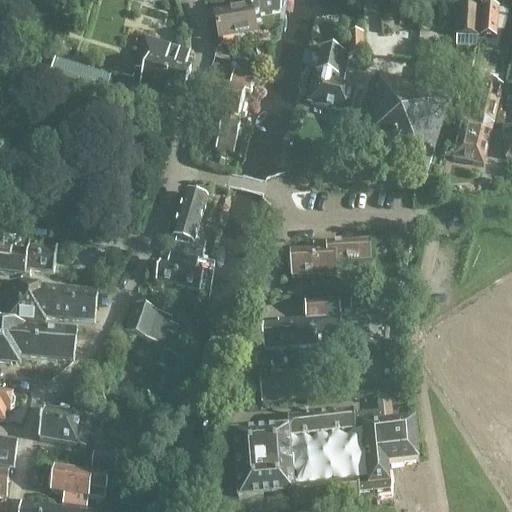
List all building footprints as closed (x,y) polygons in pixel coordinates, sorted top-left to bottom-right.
[(245,13),(216,18),(220,43),(258,36),(256,26),(261,25),(260,19),(281,15),(282,0),(258,0),(251,1),(253,8),(245,9),(245,13)] [(500,10),(483,9),(481,39),(497,40),(500,10)] [(478,50),(482,12),(459,11),(457,39),(459,39),(458,49),(478,50)] [(350,61),(361,60),(359,39),(347,40),(350,61)] [(182,106),(192,73),(186,72),(191,56),(146,42),(136,73),(146,76),(141,93),(182,106)] [(315,80),(309,106),(351,116),(357,90),(352,89),(340,86),(333,84),(334,79),(341,81),(347,56),(323,51),(317,76),(324,77),(323,82),(315,80)] [(102,107),(103,107),(111,79),(55,63),(47,90),(102,107)] [(239,121),(246,96),(250,97),(254,80),(233,75),(229,92),(207,86),(201,111),(239,121)] [(428,176),(452,102),(378,79),(354,152),(428,176)] [(462,123),(452,163),(485,171),(494,129),(504,89),(483,84),(474,126),(462,123)] [(241,128),(224,124),(217,153),(234,157),(241,128)] [(171,242),(167,255),(171,256),(181,258),(191,261),(199,262),(200,262),(203,262),(206,248),(196,246),(197,241),(208,204),(188,198),(177,230),(172,228),(168,241),(169,241),(171,242)] [(399,263),(409,262),(412,243),(402,243),(399,263)] [(0,245),(0,263),(1,259),(11,260),(13,247),(0,245)] [(290,260),(288,262),(288,268),(291,270),(293,281),(338,279),(337,267),(362,265),(371,265),(370,246),(361,246),(314,248),(315,254),(291,255),(292,260),(290,260)] [(27,262),(26,273),(55,276),(58,252),(29,248),(27,262)] [(161,266),(157,286),(200,295),(204,275),(197,274),(199,262),(191,261),(181,258),(171,256),(168,268),(161,266)] [(0,276),(25,279),(26,273),(27,262),(11,260),(1,259),(0,263),(0,276)] [(95,327),(98,296),(11,287),(7,319),(0,318),(0,323),(46,328),(47,322),(95,327)] [(266,354),(293,352),(319,350),(318,340),(342,338),(341,314),(352,313),(351,302),(305,305),(306,323),(279,325),(279,328),(265,329),(266,354)] [(176,339),(180,330),(171,327),(173,321),(137,308),(127,336),(163,349),(167,335),(176,339)] [(75,365),(78,333),(0,326),(0,366),(21,369),(22,361),(75,365)] [(178,382),(184,362),(162,354),(157,369),(170,374),(168,378),(178,382)] [(263,409),(301,404),(298,378),(260,382),(263,409)] [(0,424),(5,425),(7,415),(11,416),(13,398),(0,396),(0,424)] [(391,495),(389,466),(421,463),(416,422),(394,424),(393,398),(385,399),(384,415),(355,418),(355,414),(288,420),(289,432),(234,438),(239,505),(294,499),(294,511),(360,503),(360,498),(391,495)] [(86,451),(92,421),(46,414),(40,443),(86,451)] [(18,445),(0,442),(0,469),(15,471),(18,445)] [(116,475),(119,460),(95,456),(92,471),(116,475)] [(55,472),(51,497),(65,499),(63,509),(84,511),(87,511),(89,503),(106,506),(107,496),(110,481),(55,472)] [(0,500),(6,501),(10,475),(0,473),(0,500)]
